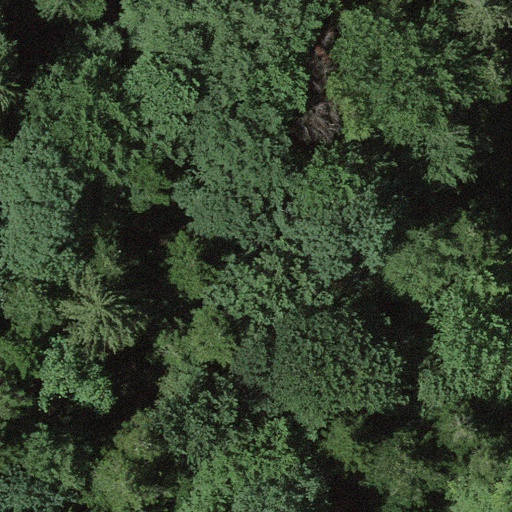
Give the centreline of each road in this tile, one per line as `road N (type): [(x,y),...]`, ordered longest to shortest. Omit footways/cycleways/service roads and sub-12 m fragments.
road 1 (track): [(171,511),(224,323),(245,180),(247,2)]
road 2 (track): [(252,0),(170,20),(63,18),(0,4)]
